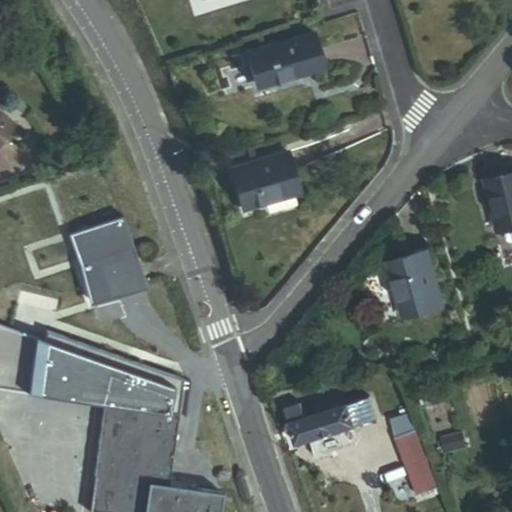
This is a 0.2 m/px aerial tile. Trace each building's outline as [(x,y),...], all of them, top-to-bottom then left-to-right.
[(259,88),(323,69),(313,34),(249,53),(259,88)] [(0,143),(14,126),(0,114),(0,143)] [(248,209),(305,193),(293,152),(236,168),(248,209)] [(500,233),(511,230),(511,174),(486,180),(491,203),(494,203),(500,233)] [(93,303),(145,284),(130,240),(105,250),(107,257),(80,268),(93,303)] [(404,318),(443,308),(428,252),(389,262),(404,318)] [(84,397),(130,403),(135,371),(89,365),(84,397)] [(301,395),(284,400),(296,439),(378,416),(370,389),(305,407),(301,395)] [(91,511),(218,511),(221,494),(168,487),(178,415),(106,402),(90,511),(91,511)] [(396,433),(417,491),(442,482),(421,424),(396,433)] [(446,453),(466,448),(462,433),(442,439),(446,453)]
